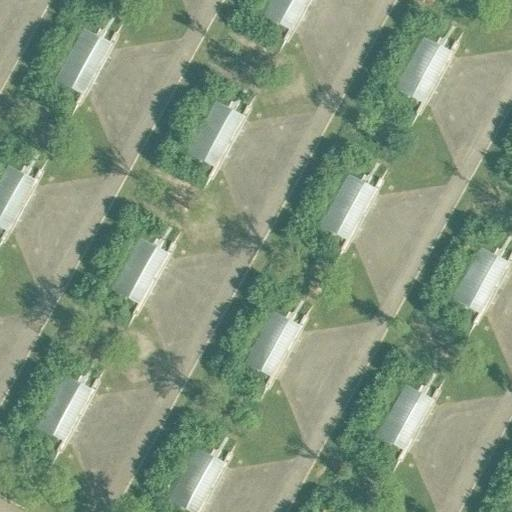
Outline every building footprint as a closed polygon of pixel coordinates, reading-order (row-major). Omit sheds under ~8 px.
[(309,0),(274,0),(263,21),(290,35),(309,0)] [(117,51),(90,36),(61,88),(88,102),(117,51)] [(450,56),(423,41),(395,93),(422,108),(450,56)] [(243,120),(216,106),(188,157),(215,172),(243,120)] [(40,190),(13,175),(0,199),(0,235),(12,242),(40,190)] [(375,193),(348,178),(320,229),(347,244),(375,193)] [(167,260),(140,245),(112,296),(139,311),(167,260)] [(507,265),(480,251),(452,302),(479,317),(507,265)] [(299,332),(272,317),(243,369),(270,383),(299,332)] [(92,397),(65,382),(36,434),(63,449),(92,397)] [(431,405),(404,390),(376,441),(403,456),(431,405)] [(199,511),(223,469),(196,454),(168,506),(178,511),(199,511)]
